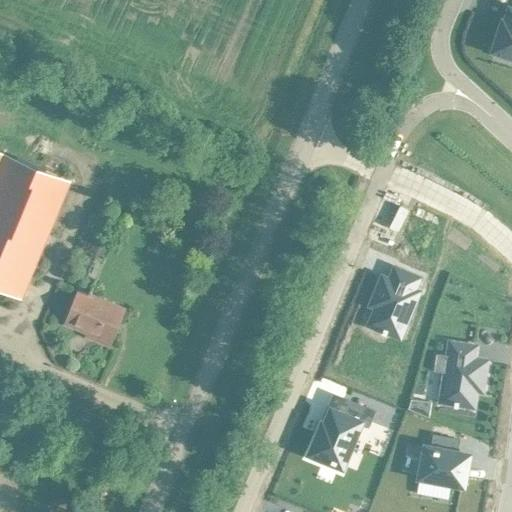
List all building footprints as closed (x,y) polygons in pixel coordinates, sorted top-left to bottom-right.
[(502,21),(492,51),(497,52),(496,56),(511,60),(511,9),(509,8),(504,22),(502,21)] [(0,287),(21,297),(68,182),(0,153),(0,287)] [(369,324),(383,330),(382,333),(385,334),(386,331),(399,336),(417,292),(413,290),(418,278),(394,269),(389,280),(382,277),(371,304),(376,307),(369,324)] [(108,345),(123,308),(90,294),(91,290),(88,288),(86,293),(77,289),(63,323),(86,332),(85,336),(108,345)] [(436,354),(433,371),(445,373),(440,401),(454,403),(453,406),(457,407),(457,404),(472,406),(475,389),(481,390),(485,362),(473,360),(474,347),(450,343),(448,356),(436,354)] [(360,423),(367,426),(373,411),(343,398),(337,412),(330,409),(324,424),(322,423),(309,454),(323,459),(321,463),(336,469),(338,466),(341,467),(360,423)] [(155,405),(149,432),(161,435),(167,408),(155,405)] [(425,447),(416,493),(447,499),(450,483),(462,486),(466,468),(468,455),(458,453),(456,453),(458,440),(434,435),(431,448),(425,447)]
